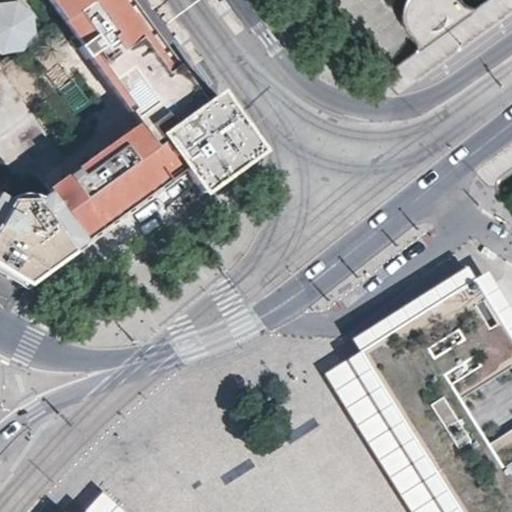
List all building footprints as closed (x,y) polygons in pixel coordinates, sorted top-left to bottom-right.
[(0,0),(0,272),(26,289),(54,269),(73,255),(87,245),(135,212),(151,201),(160,195),(175,184),(188,175),(204,196),(260,155),(217,96),(204,105),(182,74),(128,0),(0,0)] [(469,300),(474,279),(359,352),(380,357),(469,300)] [(511,368),(511,339),(474,279),(469,300),(511,368)] [(511,511),(511,368),(469,300),(380,357),(478,511),(511,511)] [(478,511),(380,357),(359,352),(380,385),(385,392),(460,511),(478,511)]
